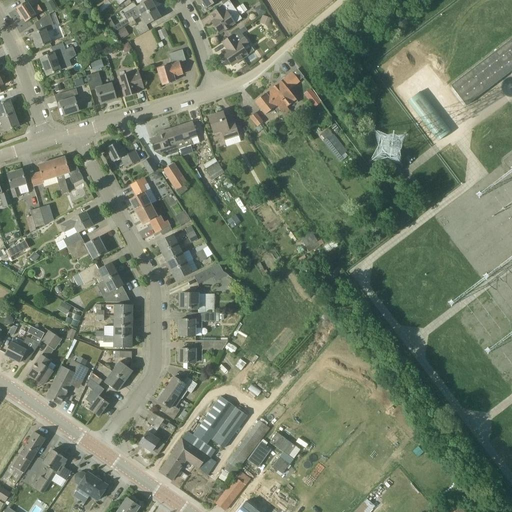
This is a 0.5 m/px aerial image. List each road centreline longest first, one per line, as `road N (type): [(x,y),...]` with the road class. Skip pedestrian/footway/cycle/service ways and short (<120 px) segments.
road 1 (residential): [(99,450),(152,376),(155,292),(79,132)]
road 2 (unclassified): [(216,91),(256,74),(344,0)]
road 3 (unclassified): [(79,132),(216,91)]
road 4 (residential): [(47,141),(0,25)]
road 5 (tertiary): [(99,450),(0,382)]
